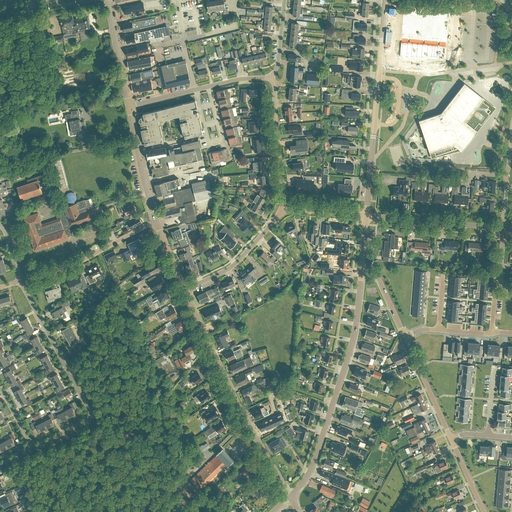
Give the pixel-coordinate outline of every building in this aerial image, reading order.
[(211,14),(212,16),(217,15),(216,13),(215,13),(215,11),(223,10),(224,12),(223,12),(223,14),(229,13),(227,5),(226,6),(225,2),(224,2),(223,0),(221,0),(206,2),(208,13),(212,12),(213,13),(211,14)] [(126,14),(136,12),(137,15),(141,14),(140,11),(145,10),(143,3),(124,7),(126,14)] [(404,9),(400,53),(400,55),(400,56),(401,57),(402,58),(403,58),(404,59),(405,59),(445,59),(449,13),(417,10),(404,9)] [(72,33),(73,34),(76,34),(76,33),(80,32),(81,33),(82,34),(83,33),(85,32),(84,31),(90,30),(87,17),(73,20),(72,16),(59,18),(62,29),(63,29),(64,33),(70,32),(71,34),(72,33)] [(123,24),(122,24),(124,32),(129,31),(130,31),(132,31),(132,30),(133,30),(140,29),(140,28),(139,27),(156,24),(155,17),(131,22),(125,23),(123,24)] [(354,20),(353,25),(357,26),(357,29),(366,30),(366,24),(358,23),(359,21),(354,20)] [(132,42),(133,43),(143,41),(143,40),(165,36),(168,35),(166,26),(160,28),(160,27),(139,32),(125,35),(126,43),(132,42)] [(349,42),(365,43),(365,38),(358,37),(358,34),(353,33),(353,38),(349,38),(349,41),(349,42)] [(136,45),(136,46),(136,49),(137,49),(137,53),(148,51),(147,43),(136,45)] [(125,48),(125,49),(126,56),(127,56),(137,54),(137,53),(137,49),(136,49),(136,46),(127,48),(125,48)] [(255,62),(261,60),(258,47),(256,48),(255,46),(251,47),(253,56),(255,62)] [(265,53),(262,53),(262,51),(260,51),(259,47),(258,47),(261,60),(267,59),(265,53)] [(355,48),(355,49),(352,49),(352,57),(356,57),(363,57),(364,49),(355,48)] [(247,54),(248,57),(249,63),(255,62),(253,56),(251,56),(250,54),(248,54),(247,50),(246,50),(247,54)] [(306,83),(318,84),(319,74),(307,73),(306,79),(302,79),(302,72),(303,72),(303,67),(297,67),(298,62),(300,62),(301,57),(296,57),(296,54),(288,54),(288,59),(292,60),(292,66),(291,66),(290,81),(301,82),(306,82),(306,83)] [(150,56),(140,58),(140,59),(141,67),(142,67),(152,65),(150,56)] [(199,71),(200,77),(208,75),(206,69),(203,58),(195,60),(197,65),(199,71)] [(229,69),(237,67),(235,58),(229,60),(228,58),(224,59),(225,65),(228,64),(229,69)] [(128,61),(127,61),(129,69),(133,68),(133,69),(141,67),(140,59),(128,61)] [(211,68),(213,68),(214,73),(221,72),(220,66),(222,65),(221,60),(216,61),(216,62),(210,64),(211,68)] [(356,69),(362,70),(363,61),(357,61),(356,62),(349,61),(349,68),(356,68),(356,69)] [(186,62),(173,65),(168,67),(167,64),(158,66),(164,88),(190,82),(188,72),(186,62)] [(130,74),(132,82),(154,77),(152,70),(130,74)] [(354,77),(351,76),(350,80),(350,86),(353,86),(360,87),(360,80),(361,80),(362,77),(354,76),(354,77)] [(136,84),(132,85),(133,92),(139,91),(140,92),(153,89),(151,81),(147,81),(146,80),(143,81),(143,82),(139,83),(139,81),(135,82),(136,84)] [(93,83),(85,85),(87,94),(95,91),(93,83)] [(441,113),(419,120),(420,125),(431,158),(452,153),(462,150),(496,108),(464,83),(441,113)] [(230,98),(231,97),(229,92),(228,92),(227,89),(216,91),(218,97),(219,100),(230,98)] [(245,101),(246,94),(249,94),(249,96),(256,96),(257,90),(249,89),(241,89),(241,101),(245,101)] [(346,98),(359,99),(360,94),(351,93),(351,90),(343,89),(343,93),(347,93),(346,98)] [(220,106),(221,109),(232,106),(230,98),(219,100),(220,106)] [(138,116),(139,119),(139,120),(139,121),(139,122),(140,122),(141,129),(141,130),(143,141),(144,140),(145,146),(163,142),(162,136),(160,125),(159,126),(158,121),(179,116),(179,117),(181,122),(180,122),(183,133),(185,138),(203,134),(201,128),(202,128),(199,117),(199,118),(197,112),(193,113),(192,109),(197,107),(195,100),(143,113),(143,116),(141,117),(140,116),(138,116)] [(223,119),(234,116),(232,107),(221,110),(223,116),(222,116),(223,119)] [(346,107),(345,116),(358,117),(359,111),(353,111),(353,108),(346,107)] [(69,121),(72,135),(86,132),(84,121),(80,122),(78,110),(71,111),(71,114),(65,115),(66,121),(69,121)] [(225,124),(226,128),(238,125),(236,119),(235,119),(234,116),(223,119),(224,119),(225,124)] [(257,131),(257,121),(252,121),(252,118),(243,118),(244,123),(249,123),(249,131),(257,131)] [(357,132),(357,127),(348,126),(349,122),(342,122),(341,126),(343,126),(343,128),(343,129),(348,129),(348,132),(352,132),(352,135),(356,135),(356,132),(357,132)] [(288,125),(289,131),(293,131),(293,134),(302,133),(301,126),(297,126),(297,125),(288,125)] [(228,138),(239,135),(237,126),(226,129),(227,134),(228,138)] [(229,143),(230,147),(243,144),(241,138),(240,138),(239,135),(228,138),(230,143),(229,143)] [(152,172),(154,177),(169,173),(167,167),(203,158),(200,148),(203,147),(201,139),(181,144),(182,147),(174,149),(172,149),(171,148),(169,149),(169,151),(166,151),(166,147),(146,151),(147,160),(149,159),(149,160),(149,161),(150,163),(152,169),(151,170),(152,172)] [(290,145),(290,150),(300,151),(300,153),(304,153),(304,151),(308,150),(307,139),(296,140),(296,144),(290,145)] [(349,140),(339,139),(332,140),(333,146),(339,144),(340,144),(340,150),(344,151),(345,146),(349,146),(348,148),(355,149),(356,145),(349,144),(349,140)] [(218,151),(220,162),(223,161),(224,162),(230,161),(226,149),(223,150),(218,151)] [(220,162),(218,151),(212,152),(209,153),(212,165),(218,164),(217,163),(220,162)] [(346,158),(334,157),(333,161),(336,162),(335,170),(353,171),(354,165),(345,164),(346,158)] [(54,159),(62,188),(68,187),(60,158),(54,159)] [(292,166),(293,170),(296,170),(296,171),(300,170),(300,169),(303,169),(303,168),(306,167),(305,158),(297,159),(298,163),(293,163),(293,166),(292,166)] [(258,170),(264,169),(263,160),(258,161),(258,159),(254,160),(254,166),(253,166),(253,167),(253,169),(254,170),(258,169),(258,170)] [(265,183),(264,172),(260,173),(260,175),(257,175),(257,174),(247,175),(248,179),(250,179),(250,180),(255,179),(254,178),(257,178),(258,183),(265,183)] [(27,180),(28,184),(17,187),(21,200),(42,192),(51,189),(46,173),(27,180)] [(306,176),(306,180),(297,180),(296,186),(303,187),(302,190),(308,191),(309,187),(312,188),(313,182),(317,182),(317,176),(306,176)] [(178,179),(156,185),(154,185),(157,196),(163,194),(177,190),(176,186),(178,186),(180,185),(178,179)] [(193,202),(192,201),(213,196),(208,179),(192,183),(193,187),(179,190),(177,190),(163,194),(165,199),(163,199),(165,208),(166,208),(166,207),(193,202)] [(338,184),(338,190),(340,191),(340,193),(350,194),(350,191),(351,192),(352,185),(351,185),(351,179),(345,179),(345,184),(338,184)] [(399,180),(398,186),(393,186),(393,195),(398,195),(398,198),(403,199),(403,196),(406,196),(407,186),(408,186),(408,180),(401,179),(401,180),(399,180)] [(484,192),(495,193),(496,181),(488,181),(488,182),(486,181),(487,180),(481,179),(480,187),(484,188),(484,192)] [(442,193),(441,202),(448,203),(449,194),(446,194),(446,192),(448,192),(448,187),(442,186),(442,193)] [(454,204),(461,204),(462,195),(458,194),(458,190),(457,190),(457,186),(452,186),(452,194),(455,194),(454,204)] [(462,195),(461,204),(468,205),(469,196),(469,195),(469,192),(468,192),(468,193),(466,193),(466,191),(466,187),(462,187),(461,195),(462,195)] [(434,202),(441,202),(442,193),(438,193),(438,188),(435,188),(433,188),(432,197),(434,197),(434,202)] [(256,202),(262,205),(266,198),(265,198),(267,190),(261,189),(260,195),(258,198),(258,199),(256,202)] [(67,214),(66,214),(63,216),(62,213),(56,215),(57,219),(42,224),(38,213),(23,218),(27,227),(35,251),(67,239),(66,237),(73,234),(70,226),(92,218),(95,217),(91,206),(89,199),(88,199),(85,200),(76,203),(76,204),(76,203),(74,204),(73,201),(75,199),(76,197),(75,195),(73,193),(71,193),(70,193),(69,194),(67,195),(67,198),(67,200),(69,201),(71,202),(72,202),(73,204),(64,208),(65,213),(67,214)] [(492,198),(483,198),(477,197),(476,203),(480,203),(480,202),(486,203),(485,211),(493,212),(494,202),(491,202),(492,198)] [(255,211),(256,210),(258,211),(257,212),(261,214),(264,211),(260,209),(261,208),(260,208),(262,205),(256,202),(249,198),(247,200),(252,203),(250,208),(255,211)] [(180,215),(182,223),(197,220),(193,202),(166,207),(166,208),(163,211),(165,219),(180,215)] [(124,211),(125,214),(123,218),(125,219),(129,218),(127,214),(135,211),(133,204),(124,207),(124,206),(118,208),(119,212),(124,211)] [(240,227),(246,232),(252,225),(248,221),(250,218),(242,210),(234,219),(238,222),(239,221),(242,224),(240,227)] [(139,219),(138,217),(128,223),(131,228),(141,223),(141,222),(142,222),(140,219),(139,219)] [(191,230),(198,227),(196,222),(188,224),(191,230)] [(314,245),(318,245),(318,237),(315,237),(316,233),(317,228),(316,228),(317,223),(310,223),(309,232),(308,234),(307,240),(314,241),(314,245)] [(293,224),(286,228),(289,234),(293,231),(296,236),(297,235),(300,240),(304,238),(301,233),(299,234),(296,229),(297,229),(293,224)] [(350,233),(351,227),(342,226),(343,225),(336,225),(335,229),(339,229),(342,229),(341,232),(342,232),(343,233),(344,233),(345,232),(350,233)] [(220,239),(230,248),(232,247),(235,244),(234,244),(236,242),(231,237),(233,234),(224,226),(219,231),(224,236),(220,239)] [(182,233),(180,228),(171,232),(175,241),(178,239),(181,247),(191,243),(186,231),(182,233)] [(383,260),(391,261),(392,257),(390,257),(391,248),(397,248),(398,237),(394,236),(394,233),(384,232),(383,236),(389,236),(389,241),(385,240),(384,251),(382,251),(382,256),(383,256),(383,260)] [(127,250),(121,253),(124,259),(130,256),(129,255),(133,253),(134,255),(135,256),(136,257),(138,257),(139,256),(140,254),(139,253),(145,250),(139,238),(128,243),(131,249),(127,250)] [(274,249),(275,248),(278,250),(282,245),(276,239),(270,245),(274,249)] [(435,252),(439,253),(440,250),(444,250),(444,249),(458,250),(458,241),(445,240),(445,241),(436,240),(435,252)] [(425,255),(429,255),(430,247),(427,247),(428,243),(415,242),(415,244),(411,244),(410,250),(414,250),(414,249),(425,250),(425,255)] [(464,251),(472,251),(482,251),(483,244),(468,242),(468,244),(465,244),(464,251)] [(338,251),(348,252),(349,244),(343,243),(343,244),(339,244),(339,247),(338,251)] [(186,260),(192,257),(190,253),(192,252),(189,245),(184,247),(185,252),(179,254),(182,260),(186,258),(186,260)] [(205,253),(209,259),(211,258),(213,260),(220,256),(219,254),(222,251),(219,245),(205,253)] [(271,253),(277,259),(281,255),(275,249),(271,253)] [(104,255),(106,261),(116,256),(114,251),(104,255)] [(265,264),(269,260),(272,262),(275,259),(272,256),(270,258),(263,252),(258,257),(265,264)] [(195,268),(196,272),(199,271),(196,263),(195,263),(192,257),(186,260),(188,264),(185,265),(187,271),(195,268)] [(340,264),(340,266),(347,267),(348,259),(338,258),(338,263),(340,264)] [(154,264),(154,263),(150,265),(150,266),(138,273),(140,277),(133,281),(136,287),(142,283),(142,284),(142,283),(141,282),(145,280),(146,279),(143,276),(146,275),(146,276),(149,275),(154,273),(158,270),(161,268),(157,262),(154,264)] [(86,276),(90,284),(97,280),(95,277),(102,273),(98,265),(94,267),(91,268),(87,270),(89,274),(86,276)] [(246,270),(254,280),(256,279),(254,276),(253,277),(252,275),(253,275),(251,273),(256,269),(252,265),(246,270)] [(250,279),(253,282),(254,280),(246,270),(240,275),(244,280),(248,276),(249,278),(250,277),(251,278),(250,279)] [(416,270),(415,278),(426,279),(426,276),(425,276),(425,271),(416,270)] [(345,282),(346,275),(339,274),(339,275),(334,275),(333,282),(338,283),(339,281),(345,282)] [(153,290),(166,283),(161,275),(157,278),(155,275),(149,279),(150,282),(148,282),(153,290)] [(258,280),(261,284),(268,279),(266,275),(265,276),(264,275),(263,277),(258,280)] [(87,286),(83,277),(80,278),(79,276),(75,278),(74,277),(67,280),(72,290),(72,291),(77,289),(76,286),(79,284),(81,289),(83,288),(87,286)] [(232,278),(221,283),(225,290),(232,286),(232,285),(235,283),(232,278)] [(426,279),(415,278),(414,285),(424,286),(425,281),(426,281),(426,279)] [(52,298),(61,296),(59,287),(58,287),(57,281),(53,282),(55,288),(45,291),(48,302),(53,300),(52,298)] [(414,293),(425,294),(425,291),(424,291),(424,286),(414,285),(414,293)] [(212,289),(212,288),(197,295),(201,303),(221,294),(217,287),(212,289)] [(331,294),(330,297),(337,298),(339,290),(330,288),(329,294),(331,294)] [(169,297),(165,290),(157,295),(152,298),(151,295),(146,298),(147,301),(151,299),(153,303),(156,302),(158,306),(164,303),(163,300),(169,297)] [(413,300),(423,301),(423,296),(424,296),(425,294),(414,293),(413,300)] [(234,303),(230,294),(224,297),(228,306),(234,303)] [(2,298),(4,304),(9,302),(10,306),(14,304),(12,300),(11,301),(9,296),(2,298)] [(63,307),(52,312),(55,318),(59,316),(61,319),(63,318),(64,320),(65,321),(70,318),(69,315),(66,316),(64,311),(67,310),(65,306),(70,303),(68,300),(61,304),(63,307)] [(412,308),(423,309),(424,306),(423,306),(423,301),(413,300),(412,308)] [(269,307),(269,304),(259,308),(262,316),(282,308),(280,303),(269,307)] [(218,304),(204,311),(207,319),(212,317),(213,318),(218,317),(217,315),(222,312),(218,304)] [(328,312),(335,313),(336,306),(327,304),(326,308),(328,309),(328,312)] [(380,308),(370,304),(367,311),(373,313),(373,314),(377,316),(380,308)] [(156,312),(160,320),(168,315),(170,318),(177,313),(174,308),(170,310),(169,309),(164,312),(163,308),(156,312)] [(423,309),(412,308),(412,315),(422,316),(422,311),(423,311),(423,309)] [(25,327),(30,324),(26,317),(23,319),(22,316),(17,319),(20,324),(22,322),(25,327)] [(376,327),(379,321),(368,317),(366,324),(372,326),(371,327),(376,329),(375,330),(379,332),(381,329),(376,327)] [(168,327),(172,333),(178,330),(179,330),(180,332),(183,330),(181,328),(185,326),(181,320),(175,324),(175,323),(168,327)] [(323,324),(326,324),(325,328),(332,329),(333,321),(324,320),(323,324)] [(265,323),(254,326),(257,339),(256,340),(258,347),(270,343),(265,323)] [(25,334),(27,338),(31,336),(29,333),(34,331),(30,324),(25,327),(27,332),(25,333),(25,334)] [(154,333),(157,337),(163,333),(162,332),(167,328),(165,325),(154,333)] [(62,330),(68,341),(68,342),(70,343),(71,344),(73,343),(79,340),(71,326),(62,330)] [(215,336),(220,348),(228,345),(224,336),(229,334),(229,335),(227,329),(222,332),(222,333),(215,336)] [(370,340),(369,341),(374,342),(377,334),(367,330),(364,338),(370,340)] [(32,341),(35,346),(40,343),(37,336),(32,338),(31,336),(27,338),(30,343),(32,341)] [(322,344),(329,346),(331,337),(321,336),(320,341),(323,342),(322,344)] [(443,350),(442,356),(450,356),(450,351),(454,352),(455,341),(454,341),(449,341),(449,344),(446,344),(446,350),(443,350)] [(455,341),(454,352),(454,351),(457,352),(457,356),(461,357),(462,345),(460,344),(460,342),(455,341)] [(35,352),(36,355),(40,353),(40,352),(44,349),(40,343),(35,346),(37,350),(35,352)] [(180,365),(182,368),(186,365),(184,363),(191,359),(188,355),(190,354),(189,353),(198,349),(195,343),(183,350),(185,355),(173,361),(176,367),(180,365)] [(364,345),(363,344),(361,350),(372,354),(375,347),(365,343),(364,345)] [(494,344),(493,357),(494,357),(501,358),(502,351),(499,351),(499,345),(495,344),(494,344)] [(243,355),(240,348),(233,351),(232,350),(224,354),(226,356),(225,356),(227,360),(235,356),(236,358),(243,355)] [(325,356),(324,360),(331,362),(333,355),(324,352),(323,355),(325,356)] [(397,355),(397,354),(392,356),(396,364),(406,360),(402,353),(397,355)] [(0,359),(0,364),(2,367),(6,364),(7,365),(10,363),(9,360),(13,358),(10,354),(4,357),(0,359)] [(43,360),(45,364),(50,361),(47,354),(42,357),(42,356),(38,358),(40,361),(43,360)] [(359,361),(369,364),(369,363),(371,358),(361,354),(361,356),(359,355),(358,359),(359,360),(359,361)] [(238,361),(230,366),(233,373),(242,369),(253,363),(250,356),(238,362),(238,361)] [(45,371),(47,374),(50,372),(50,370),(54,368),(50,361),(45,364),(48,369),(45,371)] [(4,372),(8,379),(14,376),(11,371),(16,369),(14,364),(7,367),(9,370),(4,372)] [(253,368),(255,373),(264,369),(262,364),(253,368)] [(462,368),(462,372),(473,373),(473,370),(472,369),(473,365),(463,364),(461,364),(460,368),(462,368)] [(397,368),(401,376),(411,372),(408,365),(402,367),(402,366),(397,368)] [(319,367),(318,371),(320,372),(319,375),(326,377),(328,370),(319,367)] [(354,375),(369,380),(371,374),(366,372),(367,371),(366,370),(365,369),(364,369),(357,367),(355,367),(355,370),(355,371),(354,375)] [(501,372),(501,375),(509,376),(511,376),(511,372),(511,368),(502,368),(502,372),(501,372)] [(235,378),(239,386),(249,381),(246,375),(253,372),(252,369),(244,372),(245,374),(235,378)] [(460,375),(459,379),(471,380),(472,376),(473,376),(473,373),(462,372),(462,375),(460,375)] [(53,378),(55,383),(60,380),(57,373),(52,375),(48,377),(50,380),(53,378)] [(179,383),(182,387),(185,385),(184,384),(188,381),(190,384),(192,382),(194,385),(196,383),(197,384),(201,381),(200,380),(203,379),(199,373),(197,374),(196,373),(191,377),(189,375),(185,378),(186,379),(179,383)] [(16,383),(17,386),(21,384),(19,379),(16,380),(14,376),(8,379),(12,386),(16,383)] [(461,384),(461,387),(472,388),(472,385),(471,385),(471,380),(459,379),(459,384),(461,384)] [(55,389),(56,392),(60,390),(60,389),(64,387),(60,380),(55,383),(58,388),(55,389)] [(315,390),(321,392),(324,384),(315,382),(313,386),(316,386),(315,390)] [(352,391),(352,392),(360,395),(362,391),(357,389),(359,386),(350,383),(348,389),(352,391)] [(15,391),(18,398),(24,394),(21,390),(24,388),(21,384),(17,386),(19,389),(15,391)] [(241,390),(244,396),(247,404),(252,401),(249,394),(257,391),(254,385),(241,390)] [(472,388),(461,387),(460,390),(458,390),(458,395),(460,395),(470,396),(470,391),(471,391),(472,388)] [(508,389),(500,388),(500,391),(500,392),(500,396),(510,397),(511,397),(511,392),(510,393),(511,389),(508,389)] [(63,393),(65,397),(72,393),(70,389),(63,393)] [(198,402),(201,400),(202,403),(211,397),(207,391),(199,396),(198,395),(194,397),(198,402)] [(26,402),(28,405),(33,403),(30,397),(26,399),(24,394),(18,398),(22,404),(26,402)] [(421,394),(411,398),(413,402),(417,400),(418,403),(424,401),(421,394)] [(403,400),(408,398),(406,395),(398,399),(400,405),(404,403),(403,400)] [(346,397),(344,401),(353,404),(352,405),(357,407),(357,406),(360,407),(362,402),(359,401),(346,397)] [(459,402),(459,406),(469,407),(470,407),(470,403),(469,403),(470,399),(460,398),(458,398),(457,402),(459,402)] [(183,406),(187,404),(185,400),(179,404),(182,411),(185,409),(183,406)] [(310,400),(309,403),(310,403),(309,408),(315,410),(318,402),(310,400)] [(344,401),(343,405),(347,407),(347,408),(356,411),(355,414),(363,416),(364,414),(361,413),(362,408),(357,407),(352,405),(353,404),(344,401)] [(418,403),(411,407),(412,410),(416,408),(417,412),(427,408),(424,401),(418,403)] [(65,410),(68,416),(76,413),(74,409),(76,408),(73,402),(70,403),(71,407),(65,410)] [(498,411),(506,412),(509,412),(509,409),(511,409),(511,404),(509,404),(499,403),(499,408),(498,408),(498,411)] [(459,410),(458,413),(469,414),(470,411),(469,411),(469,407),(459,406),(457,405),(457,410),(459,410)] [(260,408),(252,412),(255,418),(263,414),(264,416),(269,414),(268,410),(265,411),(264,407),(260,408)] [(206,413),(205,410),(201,413),(206,422),(208,421),(208,422),(211,420),(220,415),(219,414),(220,414),(218,411),(216,408),(206,413)] [(300,409),(299,413),(301,414),(301,415),(304,416),(302,421),(311,424),(314,415),(307,413),(304,412),(305,410),(300,409)] [(58,416),(60,420),(68,416),(65,410),(58,414),(56,410),(54,412),(56,417),(58,416)] [(43,421),(47,427),(54,424),(52,420),(54,419),(51,413),(48,414),(50,418),(43,421)] [(285,421),(281,413),(263,421),(263,422),(258,424),(261,431),(265,429),(265,430),(285,421)] [(469,414),(458,413),(458,417),(456,416),(456,421),(458,421),(461,422),(461,423),(464,423),(465,422),(468,422),(468,419),(469,419),(469,414)] [(403,418),(405,422),(414,418),(413,414),(403,418)] [(341,422),(350,425),(352,426),(354,424),(355,424),(356,423),(359,424),(361,419),(353,416),(353,418),(344,415),(344,416),(342,415),(340,420),(342,420),(341,422)] [(508,418),(497,417),(497,421),(498,421),(497,426),(510,427),(510,422),(508,422),(508,418)] [(414,426),(410,428),(412,432),(428,424),(425,418),(419,421),(414,423),(415,426),(414,426)] [(37,427),(39,431),(47,427),(43,421),(37,425),(35,421),(29,424),(32,430),(37,427)] [(225,424),(224,424),(222,421),(214,426),(213,424),(205,431),(208,435),(216,430),(218,432),(219,432),(220,432),(221,431),(221,430),(226,427),(226,426),(225,424)] [(385,425),(387,429),(395,426),(392,421),(385,425)] [(428,424),(412,432),(414,435),(418,433),(418,432),(423,430),(424,433),(431,430),(428,424)] [(352,430),(340,426),(340,427),(338,426),(336,430),(338,431),(337,433),(346,436),(347,433),(350,435),(352,430)] [(309,431),(297,427),(295,431),(301,433),(300,434),(298,433),(296,437),(299,438),(306,440),(309,431)] [(4,441),(7,447),(15,444),(13,439),(15,438),(12,433),(9,434),(11,438),(4,441)] [(284,446),(287,445),(282,437),(280,438),(279,438),(268,444),(273,453),(285,447),(284,446)] [(425,447),(426,451),(438,445),(436,440),(429,443),(430,445),(425,447)] [(332,441),(329,448),(333,450),(333,451),(336,452),(339,453),(343,455),(347,445),(339,442),(339,443),(332,441)] [(426,451),(427,454),(433,451),(433,453),(440,450),(438,445),(426,451)] [(488,454),(488,446),(480,445),(479,455),(488,456),(488,454)] [(495,445),(489,445),(488,446),(488,454),(494,455),(493,459),(497,459),(497,452),(494,452),(495,445)] [(503,452),(502,459),(511,460),(511,454),(511,446),(507,446),(506,453),(503,452)] [(216,454),(217,455),(184,486),(192,496),(220,470),(225,465),(227,466),(234,460),(222,448),(218,452),(216,454)] [(338,464),(338,463),(334,461),(326,458),(325,459),(324,461),(325,461),(323,465),(332,468),(333,466),(333,467),(336,468),(337,467),(340,468),(341,465),(338,464)] [(442,470),(441,469),(448,466),(445,460),(438,463),(438,462),(434,464),(435,467),(434,467),(437,472),(442,470)] [(242,466),(243,467),(235,473),(237,476),(240,473),(241,474),(245,472),(246,472),(249,470),(249,469),(253,466),(251,462),(247,464),(247,463),(242,466)] [(414,470),(413,470),(415,474),(416,473),(416,474),(427,469),(425,465),(414,470)] [(499,468),(498,476),(510,477),(511,469),(499,468)] [(333,481),(332,484),(345,489),(348,480),(335,475),(336,475),(327,471),(326,472),(321,470),(319,475),(324,477),(333,481)] [(446,480),(448,484),(455,480),(452,474),(445,478),(445,477),(440,479),(442,482),(446,480)] [(498,476),(498,484),(510,485),(510,477),(498,476)] [(362,491),(364,486),(355,482),(353,487),(362,491)] [(218,487),(223,493),(228,489),(224,483),(218,487)] [(322,484),(319,491),(333,497),(336,490),(322,484)] [(498,484),(497,491),(509,492),(510,485),(498,484)] [(256,489),(254,486),(249,489),(251,493),(255,491),(258,497),(264,494),(260,486),(256,489)] [(448,493),(449,496),(453,495),(454,498),(461,495),(459,489),(452,492),(451,491),(448,493)] [(497,491),(496,498),(508,499),(509,492),(497,491)] [(14,503),(11,497),(13,496),(10,492),(5,494),(7,497),(0,499),(0,500),(2,506),(9,502),(10,504),(14,503)] [(322,511),(323,511),(320,507),(318,504),(320,503),(319,502),(322,501),(322,499),(325,496),(322,495),(319,498),(313,502),(316,507),(308,511),(322,511)] [(360,504),(367,508),(370,502),(363,498),(360,504)] [(496,506),(508,507),(508,499),(496,498),(496,506)] [(236,511),(246,511),(244,510),(246,507),(243,503),(238,508),(238,509),(236,511)]
